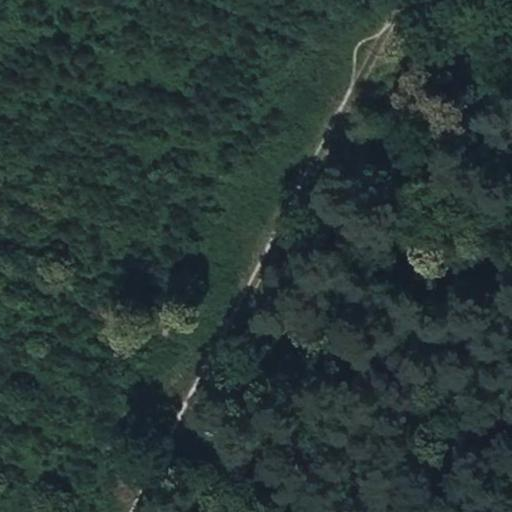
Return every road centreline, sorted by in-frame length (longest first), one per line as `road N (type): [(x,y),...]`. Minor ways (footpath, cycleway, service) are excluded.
road 1 (track): [(408,0),(328,132),(128,511)]
road 2 (track): [(0,369),(173,431),(321,511)]
